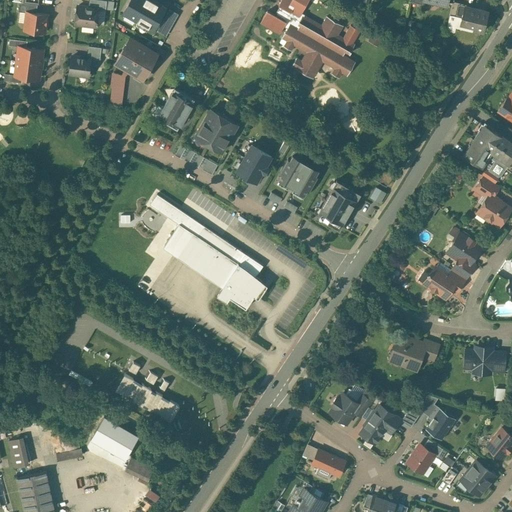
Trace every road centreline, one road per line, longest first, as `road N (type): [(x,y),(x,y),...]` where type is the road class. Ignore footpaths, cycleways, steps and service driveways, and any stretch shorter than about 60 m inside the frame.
road 1 (residential): [(353,270),(211,178),(68,116),(54,101)]
road 2 (tertiary): [(511,27),(353,270)]
road 3 (tertiary): [(272,389),(192,511)]
road 4 (tertiary): [(353,270),(272,389)]
road 5 (residential): [(272,389),(369,464)]
road 6 (residential): [(369,464),(386,479),(480,511)]
